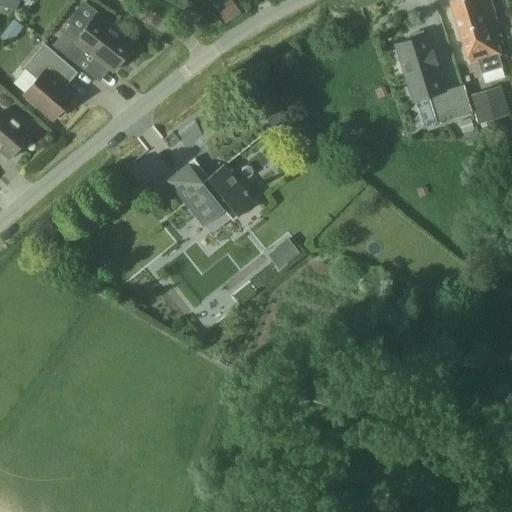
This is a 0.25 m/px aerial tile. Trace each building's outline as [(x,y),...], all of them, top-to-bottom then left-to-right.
[(0,0),(0,6),(17,11),(21,0),(0,0)] [(226,21),(240,12),(232,0),(229,0),(217,7),(226,21)] [(501,35),(495,17),(499,15),(494,0),(450,0),(469,64),(501,54),(496,37),(501,35)] [(87,50),(114,71),(135,44),(96,14),(82,32),(70,23),(53,46),(77,64),(87,50)] [(423,31),(409,35),(411,40),(396,44),(414,100),(429,95),(437,122),(472,111),(463,84),(444,90),(435,62),(437,61),(433,51),(432,52),(427,35),(424,36),(423,31)] [(73,97),(60,86),(75,69),(45,43),(24,67),(37,79),(26,93),(29,96),(27,99),(36,106),(38,104),(55,118),(58,114),(61,117),(68,108),(66,105),(73,97)] [(503,84),(470,92),(477,122),(510,114),(503,84)] [(284,113),(267,99),(260,109),(277,123),(284,113)] [(22,148),(20,146),(31,133),(4,110),(0,114),(0,148),(10,158),(12,155),(15,157),(22,148)] [(188,162),(167,179),(204,224),(230,203),(238,213),(254,200),(223,162),(202,179),(188,162)] [(279,267),(300,250),(288,236),(268,253),(279,267)]
